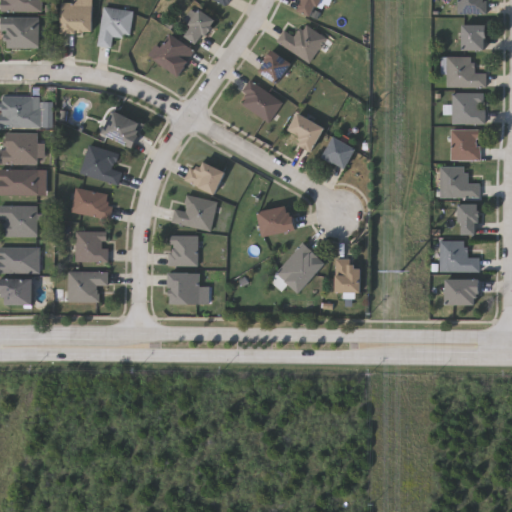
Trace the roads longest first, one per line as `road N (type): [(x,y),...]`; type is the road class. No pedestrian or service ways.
road 1 (tertiary): [(55,353),(511,361)]
road 2 (tertiary): [(511,339),(117,335)]
road 3 (residential): [(345,209),(185,110),(90,70),(0,67)]
road 4 (residential): [(255,0),(185,110),(142,210),(140,335)]
road 5 (residential): [(505,361),(511,4)]
